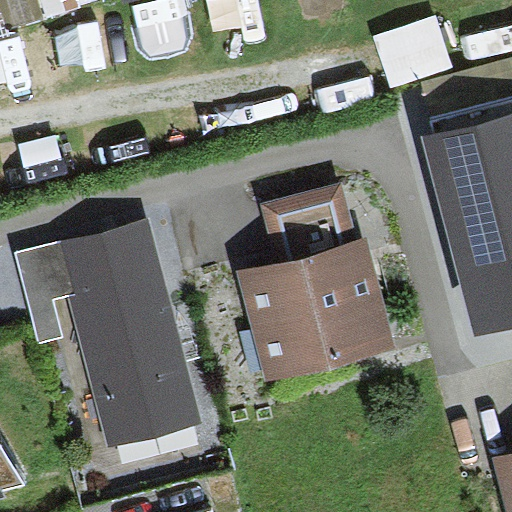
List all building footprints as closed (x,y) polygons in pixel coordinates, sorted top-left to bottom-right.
[(84,0),(0,0),(0,25),(85,1),(84,0)] [(511,91),(429,113),(480,311),(511,302),(511,91)] [(282,257),(238,267),(260,364),(376,338),(354,240),(344,242),(331,185),(269,199),(282,257)] [(188,413),(141,223),(63,242),(110,432),(188,413)] [(0,482),(30,475),(0,426),(0,482)] [(511,450),(503,453),(511,483),(511,450)]
